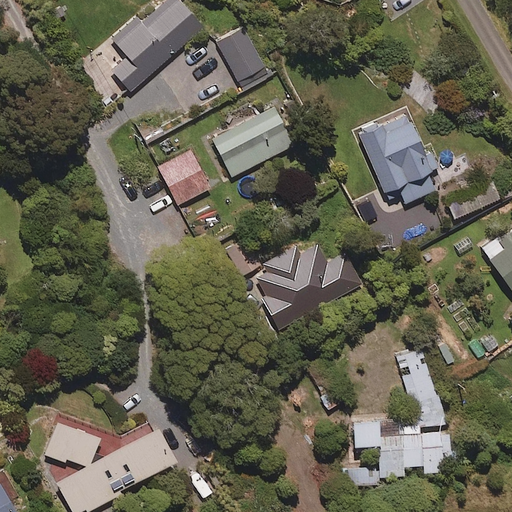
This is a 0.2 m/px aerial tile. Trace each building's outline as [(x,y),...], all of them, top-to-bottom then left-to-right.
[(201,24),(179,0),(162,0),(141,19),(137,15),(112,37),(126,53),(110,67),(128,88),(201,24)] [(263,62),(240,20),(212,35),(235,77),(263,62)] [(292,141),(272,102),(209,135),(229,173),(292,141)] [(429,165),(406,110),(377,123),(374,117),(354,126),(380,187),(395,181),(403,200),(432,187),(424,168),(429,165)] [(207,185),(187,147),(156,163),(175,201),(207,185)] [(497,195),(491,181),(455,197),(461,211),(497,195)] [(511,221),(477,245),(511,293),(511,221)] [(252,266),(236,239),(223,246),(239,274),(252,266)] [(421,346),(393,353),(411,409),(413,413),(348,416),(349,442),(373,441),(374,464),(344,466),(344,483),(379,481),(378,474),(403,473),(403,465),(419,464),(419,470),(449,469),(447,422),(421,346)] [(96,432),(54,418),(43,451),(81,465),(53,479),(72,511),(78,511),(111,493),(107,486),(128,474),(130,477),(170,454),(151,421),(87,458),(96,432)] [(16,494),(4,474),(0,476),(0,511),(13,511),(6,500),(16,494)]
